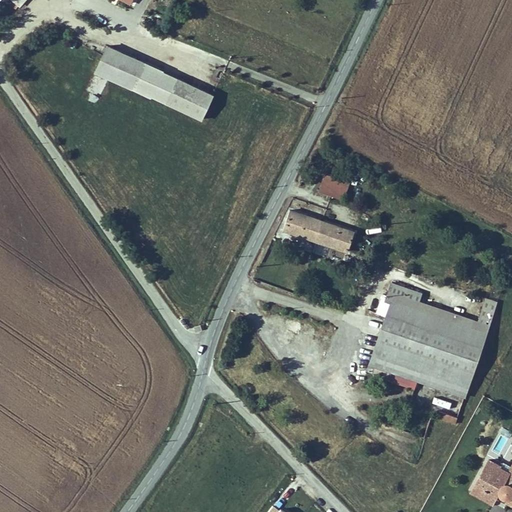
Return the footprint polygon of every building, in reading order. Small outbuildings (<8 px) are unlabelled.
[(123,0),(138,8),(142,2),(137,0),(123,0)] [(152,63),(114,48),(105,73),(143,87),(152,63)] [(143,87),(161,95),(170,70),(152,63),(143,87)] [(161,95),(178,102),(187,77),(170,70),(161,95)] [(222,92),(187,77),(178,102),(212,116),(222,92)] [(337,197),(343,179),(333,177),(328,194),(337,197)] [(343,179),(337,197),(354,201),(358,182),(343,179)] [(323,241),(329,222),(299,214),(294,233),(323,241)] [(329,222),(323,241),(362,253),(367,234),(329,222)] [(404,307),(399,320),(492,356),(509,311),(500,307),(491,330),(432,307),(435,299),(406,288),(399,305),(404,307)] [(428,385),(474,403),(492,356),(399,320),(381,367),(378,375),(383,377),(386,369),(402,375),(399,384),(424,394),(428,385)] [(402,375),(386,369),(383,377),(383,378),(399,384),(402,375)] [(466,425),(449,417),(446,424),(464,431),(466,425)] [(353,425),(368,435),(372,429),(356,419),(353,425)] [(494,466),(480,492),(501,504),(505,497),(505,498),(505,499),(505,500),(506,501),(506,502),(507,502),(507,503),(508,503),(509,504),(510,504),(511,504),(511,477),(504,474),(505,472),(494,466)] [(501,504),(480,492),(476,498),(498,510),(501,504)] [(288,511),(273,502),(266,511),(288,511)]
